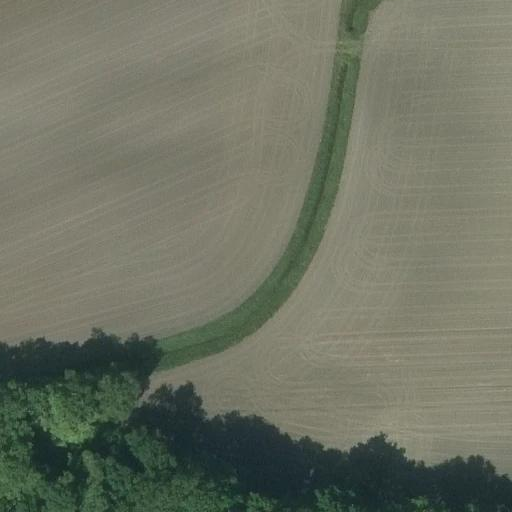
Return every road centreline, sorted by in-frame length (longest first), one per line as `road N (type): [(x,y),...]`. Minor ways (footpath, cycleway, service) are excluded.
road 1 (track): [(0,487),(352,511)]
road 2 (track): [(0,446),(114,408)]
